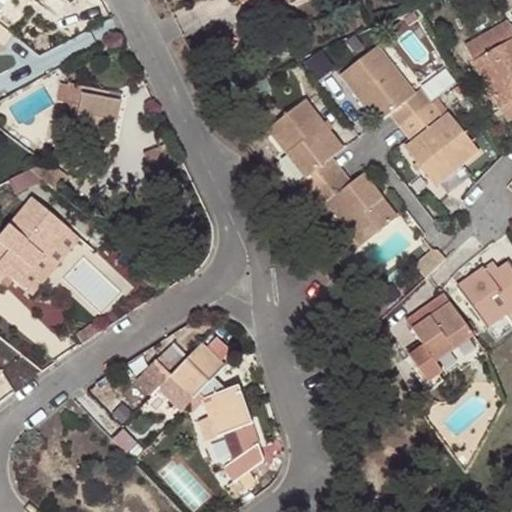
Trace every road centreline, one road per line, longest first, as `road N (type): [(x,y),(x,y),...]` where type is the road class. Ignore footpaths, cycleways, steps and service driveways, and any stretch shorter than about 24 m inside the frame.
road 1 (residential): [(259,283),(131,0)]
road 2 (residential): [(259,283),(200,291),(0,432)]
road 3 (residential): [(300,441),(259,283)]
